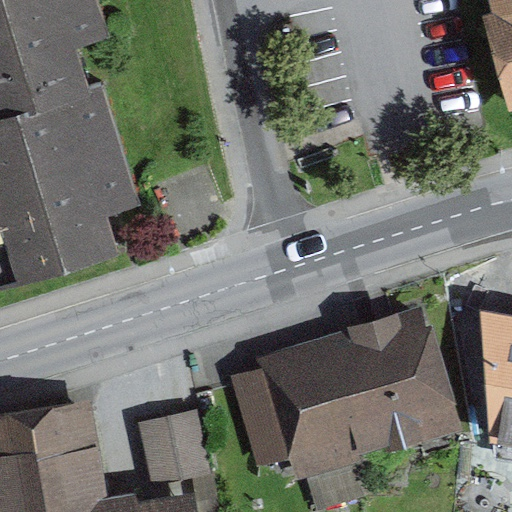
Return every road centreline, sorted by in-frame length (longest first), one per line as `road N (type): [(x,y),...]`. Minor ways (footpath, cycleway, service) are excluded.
road 1 (residential): [(263,270),(0,362)]
road 2 (residential): [(263,270),(220,0)]
road 3 (residential): [(511,192),(263,270)]
